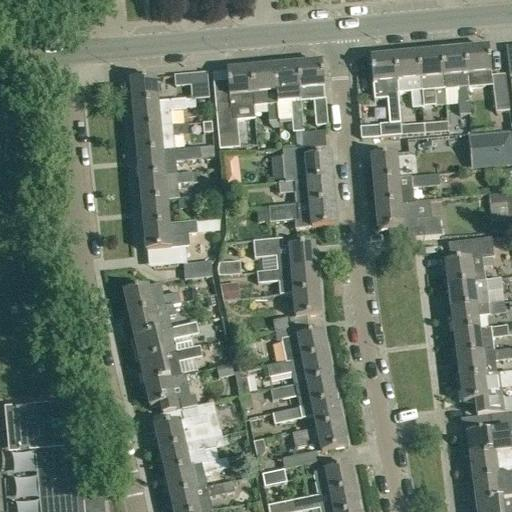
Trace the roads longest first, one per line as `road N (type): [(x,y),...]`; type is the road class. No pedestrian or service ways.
road 1 (residential): [(399,511),(362,318),(335,28)]
road 2 (residential): [(133,511),(79,262),(56,53)]
road 3 (tertiary): [(56,53),(335,28)]
road 4 (tertiary): [(335,28),(511,12)]
